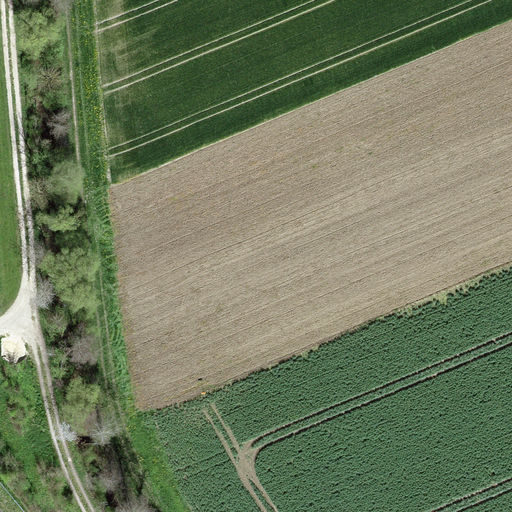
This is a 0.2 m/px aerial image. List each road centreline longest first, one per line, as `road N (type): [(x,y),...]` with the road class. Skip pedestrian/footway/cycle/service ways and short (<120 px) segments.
road 1 (track): [(160,511),(113,411),(67,0)]
road 2 (track): [(37,312),(7,0)]
road 3 (track): [(88,511),(57,431),(37,312)]
